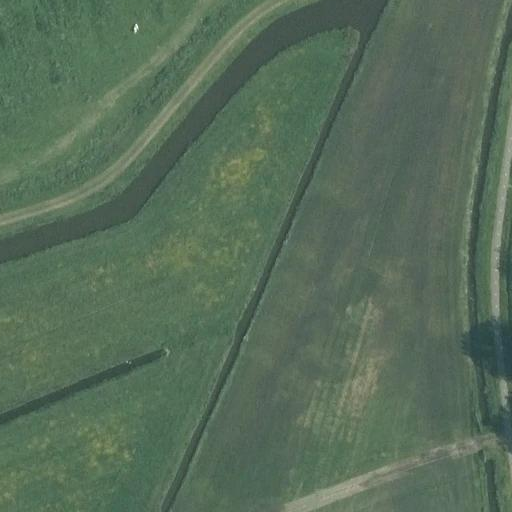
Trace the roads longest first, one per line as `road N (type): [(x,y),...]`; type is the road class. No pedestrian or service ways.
road 1 (track): [(0,177),(42,160),(169,48),(204,0)]
road 2 (track): [(290,511),(452,453),(511,441)]
